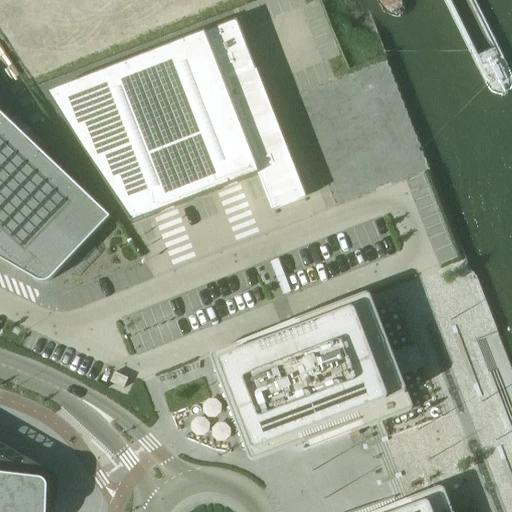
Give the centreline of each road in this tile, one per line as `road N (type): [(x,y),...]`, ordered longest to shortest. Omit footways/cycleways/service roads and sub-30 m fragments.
road 1 (unclassified): [(409,189),(435,257),(402,270),(143,368),(53,326)]
road 2 (unclassified): [(53,326),(409,189)]
road 3 (unknown): [(329,219),(268,58)]
road 4 (secondary): [(182,485),(148,442),(74,396)]
road 5 (secondary): [(74,396),(158,507)]
